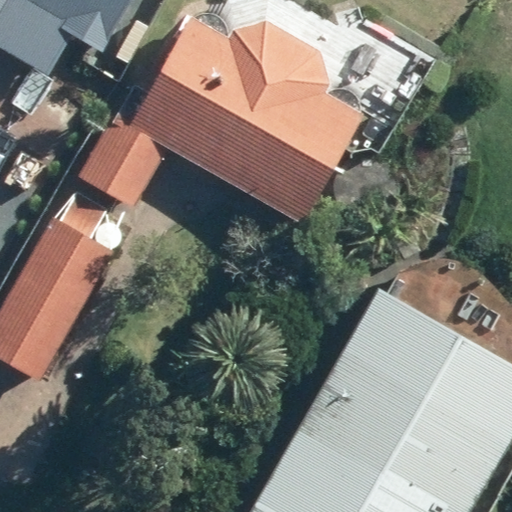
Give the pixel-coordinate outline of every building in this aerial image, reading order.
[(106,43),(129,0),(0,0),(0,48),(48,75),(76,26),(106,43)] [(308,211),(365,106),(326,84),(332,72),(322,41),(269,12),(238,22),(233,30),(192,7),(139,107),(122,99),(84,169),(138,200),(173,137),(308,211)] [(371,36),(358,42),(353,55),(360,69),(372,73),(386,68),(391,54),(385,41),(371,36)] [(0,347),(43,373),(118,244),(56,207),(0,302),(0,347)] [(511,364),(378,297),(250,511),(467,511),(511,435),(511,364)]
